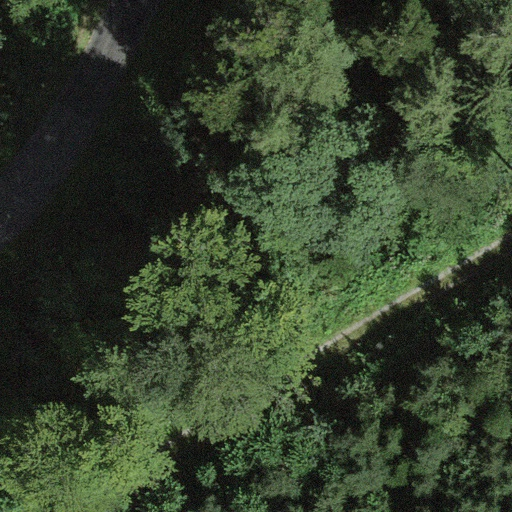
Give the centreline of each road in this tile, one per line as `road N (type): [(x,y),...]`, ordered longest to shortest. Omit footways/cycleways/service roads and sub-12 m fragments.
road 1 (track): [(511,242),(225,406),(72,511)]
road 2 (unclassified): [(0,213),(60,142),(134,0)]
